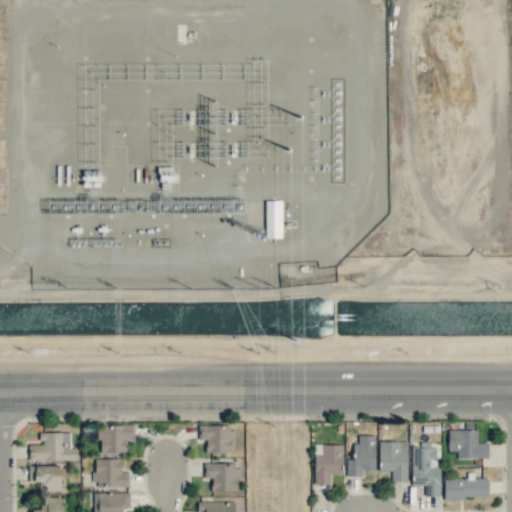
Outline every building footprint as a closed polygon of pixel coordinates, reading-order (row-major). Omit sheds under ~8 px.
[(281,237),(281,201),(265,200),(265,237),(281,237)] [(198,425),(198,440),(205,440),(205,453),(232,452),(232,424),(198,425)] [(132,425),(96,425),(97,440),(100,440),(100,453),(126,453),(126,439),(133,439),(132,425)] [(476,430),(448,429),(447,451),(456,451),(456,457),(487,458),(487,442),(476,442),(476,430)] [(70,432),(39,432),(39,444),(28,443),(28,460),(76,461),(76,448),(69,448),(70,432)] [(374,435),(357,435),(357,443),(352,443),(352,459),(345,459),(346,476),(362,476),(362,471),(375,470),(374,435)] [(407,441),(378,441),(378,471),(391,471),(391,481),(406,481),(407,441)] [(410,444),(411,485),(424,485),(424,496),(440,496),(439,464),(434,464),(433,443),(410,444)] [(342,444),(314,444),(313,484),(329,485),(329,474),(342,474),(342,444)] [(94,487),(128,486),(128,472),(121,472),(121,458),(94,459),(94,487)] [(204,478),(210,477),(211,491),(238,490),(237,468),(233,468),(233,462),(203,463),(204,478)] [(61,466),(28,465),(28,482),(44,483),(44,491),(60,491),(61,466)] [(466,478),(443,478),(443,498),(487,497),(487,476),(466,476),(466,478)] [(92,511),(121,511),(122,508),(129,508),(129,492),(93,493),(92,511)] [(62,511),(62,497),(41,497),(42,509),(29,509),(28,511),(62,511)] [(195,501),(195,511),(234,511),(234,501),(195,501)]
